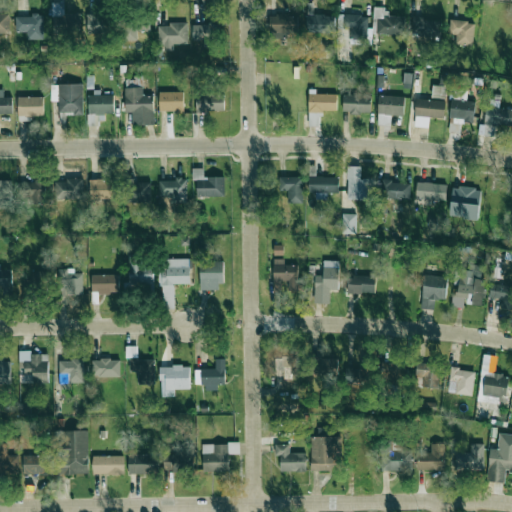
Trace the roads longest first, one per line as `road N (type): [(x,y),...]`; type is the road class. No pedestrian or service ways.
road 1 (residential): [(0,147),(351,144),(511,158)]
road 2 (residential): [(0,507),(511,503)]
road 3 (residential): [(255,503),(248,0)]
road 4 (residential): [(253,320),(511,342)]
road 5 (residential): [(0,326),(187,325)]
